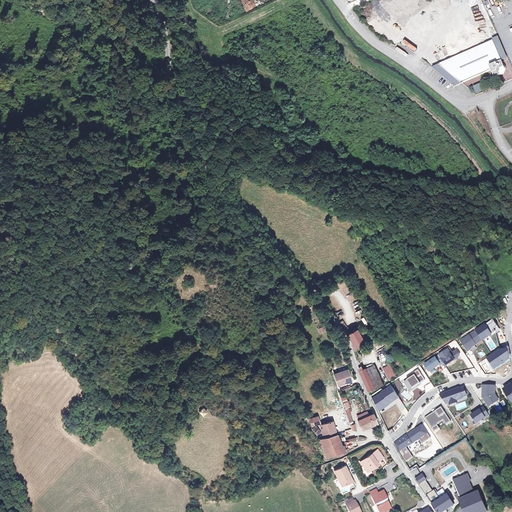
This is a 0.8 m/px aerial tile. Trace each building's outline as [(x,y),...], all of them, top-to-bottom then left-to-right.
[(492,41),(437,65),(460,84),(490,71),(494,79),(503,75),(505,71),(492,41)] [(480,83),(473,86),(475,94),(483,91),(480,83)] [(493,320),(476,331),(482,340),(496,331),(494,328),(498,326),(493,320)] [(356,329),(347,334),(350,342),(354,349),(364,343),(362,340),(358,333),(356,329)] [(476,331),(461,341),(468,351),(473,347),(472,346),(482,340),(476,331)] [(439,355),(439,356),(444,363),(445,366),(454,360),(458,358),(460,355),(457,351),(452,354),(449,349),(439,355)] [(492,355),(487,358),(494,368),(510,358),(508,349),(499,350),(492,355)] [(436,358),(425,365),(429,371),(440,364),(440,365),(444,363),(439,356),(436,358)] [(389,367),(384,369),(389,380),(397,376),(395,371),(395,370),(392,364),(388,366),(389,367)] [(362,369),(359,370),(359,371),(369,393),(369,394),(384,386),(375,367),(366,371),(363,372),(362,369)] [(413,374),(403,382),(409,392),(420,384),(419,383),(425,379),(418,369),(413,373),(413,374)] [(349,371),(336,376),(339,387),(353,381),(349,371)] [(511,381),(503,388),(511,402),(511,381)] [(391,385),(372,398),(379,411),(399,398),(391,385)] [(495,386),(483,385),(482,397),(488,406),(498,399),(494,394),(495,386)] [(459,388),(439,395),(441,397),(445,404),(449,402),(456,400),(462,398),(462,396),(466,395),(464,387),(459,389),(459,388)] [(349,422),(353,421),(345,396),(341,397),(349,422)] [(441,406),(424,417),(434,431),(439,428),(436,424),(443,420),(446,424),(451,421),(441,406)] [(489,414),(484,407),(471,415),(477,423),(489,414)] [(371,413),(362,417),(363,421),(362,421),(365,429),(380,422),(376,415),(372,417),(371,413)] [(320,416),(312,418),(315,427),(313,427),(319,434),(322,433),(319,427),(319,426),(322,425),(320,416)] [(335,423),(323,427),(327,439),(339,436),(335,423)] [(414,428),(392,442),(405,462),(413,457),(406,447),(419,438),(422,442),(430,437),(427,433),(428,433),(422,423),(414,428)] [(340,440),(339,436),(327,439),(323,440),(330,457),(342,453),(342,454),(344,454),(346,453),(345,450),(344,450),(342,445),(349,442),(347,438),(340,440)] [(377,449),(374,451),(379,460),(383,457),(377,449)] [(374,451),(359,461),(367,472),(378,464),(376,462),(379,460),(374,451)] [(344,466),(333,471),(341,487),(350,482),(347,475),(348,474),(344,466)] [(468,474),(453,480),(456,488),(470,482),(471,482),(468,474)] [(420,476),(416,478),(419,484),(424,482),(420,476)] [(431,492),(424,482),(419,484),(426,495),(431,492)] [(475,493),(470,482),(456,488),(460,499),(475,493)] [(440,497),(445,492),(442,488),(436,493),(440,497)] [(376,489),(370,492),(379,511),(386,511),(385,510),(390,507),(388,502),(387,503),(385,501),(388,500),(385,494),(379,497),(378,494),(376,489)] [(475,493),(460,499),(464,511),(486,511),(487,511),(479,491),(475,493)] [(431,492),(426,495),(437,511),(443,511),(454,505),(448,495),(437,501),(431,492)] [(353,502),(346,506),(348,511),(360,511),(357,504),(356,504),(355,501),(353,502)]
